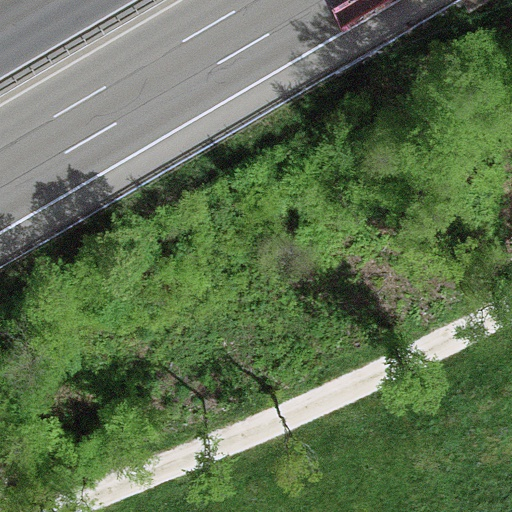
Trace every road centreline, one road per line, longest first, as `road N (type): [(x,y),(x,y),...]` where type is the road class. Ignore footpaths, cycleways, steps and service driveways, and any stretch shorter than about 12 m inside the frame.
road 1 (track): [(56,511),(316,402),(511,306)]
road 2 (motorway): [(0,168),(289,0)]
